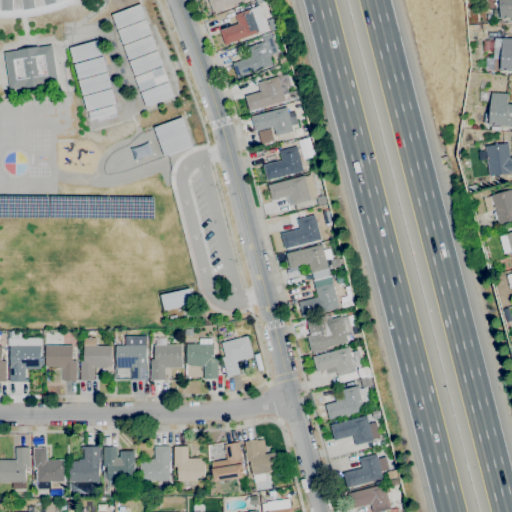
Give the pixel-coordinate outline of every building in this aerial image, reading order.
[(63,0),(62,1),(60,1),(59,2),(58,2),(47,5),(45,6),(44,6),(43,7),(42,7),(40,7),(39,7),(38,8),(36,8),(25,10),(23,10),(22,10),(21,10),(19,10),(18,10),(17,10),(16,11),(14,11),(2,11),(1,11),(0,11),(0,0),(63,0)] [(244,0),(212,11),(208,0),(244,0)] [(511,17),(501,19),(499,0),(511,0),(511,17)] [(117,29),(111,15),(140,4),(145,18),(117,29)] [(225,45),(220,30),(237,23),(234,15),(251,8),(259,5),(268,29),(260,32),(259,32),(225,45)] [(271,31),(266,20),(272,17),(277,29),(271,31)] [(122,44),(117,30),(145,19),(151,34),(122,44)] [(237,78),(232,63),(250,56),(246,48),(263,41),(261,36),(270,33),(274,45),(274,44),(277,52),(268,56),(272,65),(237,78)] [(128,60),(123,46),(152,35),(157,49),(128,60)] [(511,71),(500,71),(492,71),(493,59),(492,59),(493,38),(501,39),(502,38),(511,38),(511,71)] [(73,62),(69,47),(98,39),(103,54),(73,62)] [(10,89),(4,52),(18,50),(18,49),(38,46),(38,47),(52,45),(57,82),(44,84),(44,85),(24,88),(24,87),(10,89)] [(134,76),(129,62),(157,50),(163,65),(134,76)] [(78,79),(74,64),(103,56),(107,71),(78,79)] [(280,65),(277,59),(285,56),(288,61),(280,65)] [(140,91),(134,77),(163,66),(168,81),(140,91)] [(82,95),(78,80),(107,72),(111,87),(82,95)] [(249,111),(244,96),(259,91),(256,82),(277,76),(287,73),(291,87),(287,89),(288,92),(295,90),(297,97),(291,99),(290,96),(289,96),(288,94),(283,95),(285,100),(249,111)] [(146,107),(140,92),(168,81),(174,96),(146,107)] [(87,111),(83,96),(112,88),(116,103),(87,111)] [(511,126),(489,126),(491,93),(508,94),(507,104),(511,104),(511,126)] [(90,119),(88,112),(113,105),(115,112),(90,119)] [(275,136),(273,126),(254,131),(250,116),(286,107),(289,117),(294,116),(296,123),(291,125),(293,131),(275,136)] [(164,156),(154,127),(182,117),(192,146),(164,156)] [(261,144),(258,132),(270,128),(274,141),(261,144)] [(511,173),(489,177),(485,146),(507,143),(510,158),(511,157),(511,173)] [(267,180),(263,165),(281,160),(279,151),(296,146),(303,171),(267,180)] [(289,206),(287,196),(272,200),(268,185),(304,175),(306,182),(313,180),(317,196),(310,198),(311,200),(289,206)] [(469,192),(468,187),(475,184),(477,190),(469,192)] [(511,221),(498,225),(497,220),(495,220),(493,212),(495,212),(494,210),(487,212),(483,199),(490,196),(490,195),(511,189),(511,221)] [(318,205),(315,197),(323,195),(325,195),(327,202),(325,203),(318,205)] [(326,225),(325,224),(321,212),(322,212),(322,210),(327,209),(327,211),(328,211),(332,224),(326,225)] [(285,249),(281,233),(299,229),(297,219),(314,215),(320,239),(285,249)] [(511,259),(510,252),(504,254),(499,236),(505,234),(511,231),(511,259)] [(313,280),(311,273),(310,273),(308,264),(290,269),(286,254),(322,244),(323,251),(326,250),(327,255),(325,256),(330,275),(313,280)] [(332,268),(329,260),(337,257),(338,259),(340,258),(342,264),(339,265),(339,266),(332,268)] [(303,317),(299,302),(317,297),(314,288),(332,283),(334,291),(335,291),(336,294),(335,294),(338,308),(303,317)] [(164,310),(160,295),(190,288),(194,303),(164,310)] [(342,308),(340,303),(351,300),(353,305),(342,308)] [(311,351),(307,335),(310,334),(306,320),(323,315),(324,320),(341,316),(347,342),(311,351)] [(10,381),(10,365),(10,346),(9,346),(8,331),(15,331),(15,332),(20,332),(20,338),(21,338),(22,346),(40,346),(41,369),(25,369),(25,379),(28,379),(28,381),(10,381)] [(353,341),(351,334),(360,332),(362,338),(353,341)] [(147,380),(131,380),(131,368),(116,368),(116,345),(125,345),(125,336),(146,335),(147,380)] [(226,377),(221,357),(225,356),(221,342),(247,335),(253,354),(251,355),(252,357),(237,361),(240,373),(226,377)] [(94,380),(80,380),(80,360),(84,360),(84,346),(83,346),(83,338),(96,338),(96,345),(111,345),(111,365),(107,365),(107,368),(94,368),(94,380)] [(149,380),(149,359),(154,359),(154,357),(150,357),(150,346),(150,338),(164,338),(164,345),(181,345),(181,367),(165,367),(165,380),(149,380)] [(217,379),(203,379),(203,365),(190,365),(190,364),(186,364),(186,344),(199,344),(199,339),(212,339),(212,344),(214,344),(214,358),(217,358),(217,379)] [(77,381),(62,381),(62,368),(57,368),(57,366),(45,367),(45,345),(73,345),(73,360),(76,360),(77,381)] [(341,382),(340,376),(338,376),(337,372),(326,375),(325,369),(316,372),(312,356),(348,347),(350,352),(358,350),(362,365),(354,367),(355,372),(358,371),(357,369),(367,366),(368,369),(370,368),(371,373),(359,377),(359,378),(341,382)] [(362,387),(360,378),(372,375),(374,384),(362,387)] [(329,419),(325,404),(335,402),(334,397),(342,395),(341,390),(358,385),(359,388),(367,387),(370,401),(363,402),(365,410),(329,419)] [(374,419),(372,411),(378,410),(380,417),(374,419)] [(355,445),(353,435),(334,440),(330,425),(366,415),(368,424),(376,422),(380,437),(372,439),(373,440),(355,445)] [(254,483),(250,461),(247,461),(245,452),(246,452),(244,441),(263,438),(265,451),(264,451),(265,454),(276,452),(280,470),(265,473),(266,481),(254,483)] [(214,482),(211,462),(226,459),(224,444),(239,442),(242,464),(243,464),(245,477),(214,482)] [(97,490),(90,490),(90,483),(87,483),(87,482),(69,482),(69,461),(78,461),(78,459),(84,459),(84,449),(81,449),(81,446),(99,446),(99,483),(97,483),(97,490)] [(135,481),(108,481),(108,479),(102,479),(103,471),(107,471),(107,467),(103,467),(104,446),(117,446),(117,457),(120,457),(120,451),(135,451),(135,481)] [(170,481),(139,480),(139,461),(141,461),(141,458),(154,458),(154,446),(170,446),(170,481)] [(205,480),(178,481),(178,467),(174,467),(174,446),(188,446),(188,458),(201,458),(201,460),(205,460),(205,480)] [(0,481),(0,459),(15,459),(15,447),(29,447),(29,468),(26,468),(26,481),(0,481)] [(38,488),(38,482),(37,482),(37,468),(35,468),(34,468),(33,448),(46,447),(47,459),(64,459),(64,481),(50,481),(51,488),(38,488)] [(346,488),(342,473),(361,468),(359,458),(376,454),(377,459),(385,457),(388,469),(380,471),(382,478),(346,488)] [(390,480),(388,474),(396,472),(397,478),(390,480)] [(397,478),(398,478),(399,484),(388,487),(387,481),(390,480),(397,478)] [(376,511),(371,511),(370,504),(351,509),(347,493),(384,484),(390,509),(376,511)] [(248,504),(247,496),(258,494),(259,503),(248,504)] [(267,511),(267,510),(262,510),(261,503),(267,503),(267,501),(289,499),(290,507),(292,507),(292,511),(267,511)] [(45,511),(45,502),(55,502),(55,511),(45,511)]
